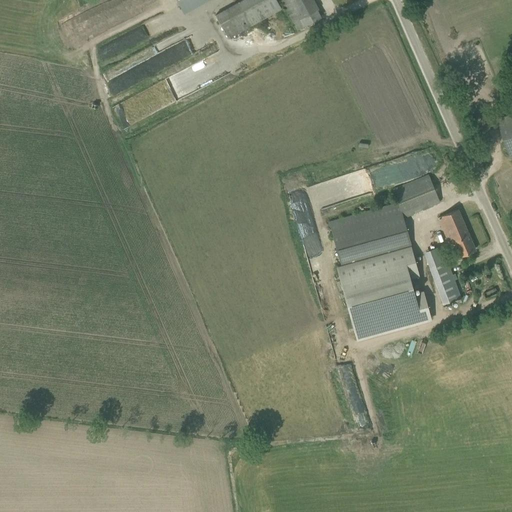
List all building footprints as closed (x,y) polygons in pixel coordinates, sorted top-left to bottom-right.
[(175,0),(183,14),(207,0),(175,0)] [(275,0),(242,0),(215,15),(229,39),(281,10),(275,0)] [(283,0),(300,30),(323,18),(313,0),(283,0)] [(160,17),(145,27),(149,35),(154,31),(157,36),(168,28),(160,17)] [(510,157),(511,156),(511,113),(497,119),(510,157)] [(396,202),(328,221),(341,267),(337,268),(357,341),(431,320),(423,291),(414,293),(410,278),(419,276),(411,248),(403,218),(439,203),(427,174),(393,189),(392,189),(396,202)] [(459,256),(475,249),(457,209),(437,218),(450,246),(454,244),(459,256)] [(443,303),(460,297),(446,261),(429,267),(443,303)]
